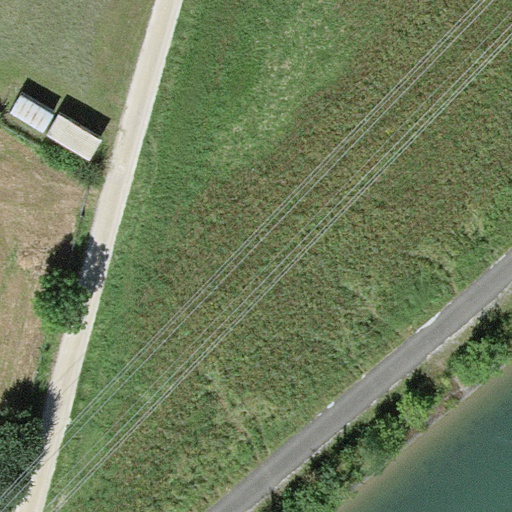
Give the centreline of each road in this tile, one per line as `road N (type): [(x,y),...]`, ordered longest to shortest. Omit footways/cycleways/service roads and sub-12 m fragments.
road 1 (track): [(24,511),(164,0)]
road 2 (residential): [(235,511),(511,264)]
